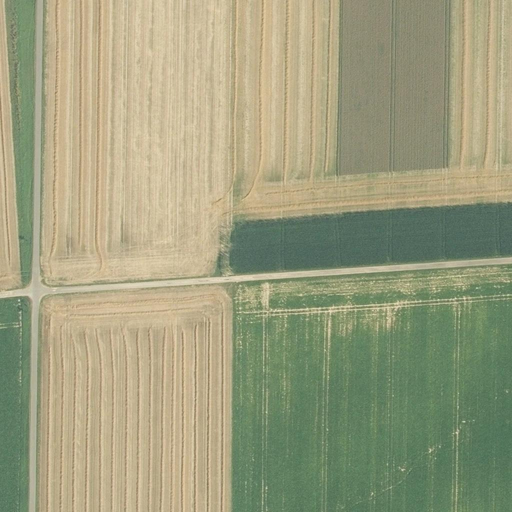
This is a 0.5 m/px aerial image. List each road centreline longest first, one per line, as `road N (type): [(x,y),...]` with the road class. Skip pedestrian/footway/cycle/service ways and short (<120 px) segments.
road 1 (track): [(36,292),(511,261)]
road 2 (track): [(36,292),(40,0)]
road 3 (track): [(32,511),(36,292)]
